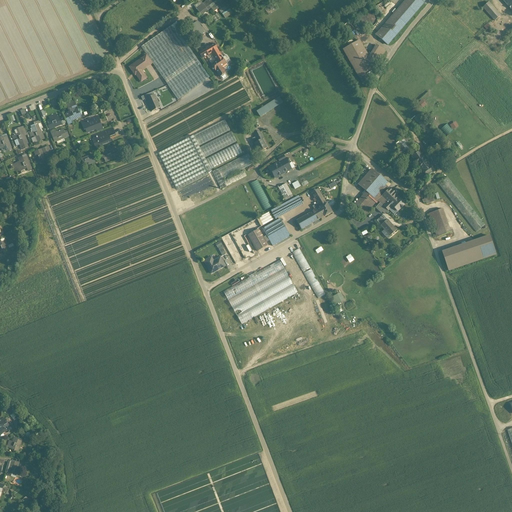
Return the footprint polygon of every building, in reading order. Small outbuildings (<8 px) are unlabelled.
[(212,0),(198,11),(201,15),(211,7),(213,10),(221,4),(219,2),(221,0),(212,0)] [(419,0),(406,0),(376,35),(388,45),(423,3),(419,0)] [(511,0),(502,0),(511,10),(511,0)] [(488,2),(483,7),(492,18),(498,13),(488,2)] [(228,5),(219,9),(224,18),(233,14),(228,5)] [(366,25),(377,21),(374,13),(363,17),(366,25)] [(216,22),(220,18),(216,14),(212,17),(216,22)] [(182,29),(177,23),(176,22),(171,26),(173,29),(172,29),(174,31),(176,34),(178,32),(182,29)] [(196,22),(192,26),(196,32),(201,29),(196,22)] [(173,29),(171,26),(141,47),(178,100),(210,78),(178,32),(176,34),(174,31),(172,29),(173,29)] [(196,32),(192,26),(187,29),(190,34),(188,35),(192,41),(194,40),(196,42),(201,39),(196,32)] [(359,41),(343,50),(360,80),(367,77),(365,73),(374,67),(385,51),(377,45),(369,57),(359,41)] [(214,44),(200,52),(203,58),(212,53),(216,61),(211,64),(220,77),(226,73),(222,67),(227,64),(222,58),(223,58),(221,56),(214,44)] [(152,64),(146,56),(141,59),(147,67),(152,64)] [(141,59),(133,65),(130,68),(133,72),(133,71),(141,82),(147,78),(141,71),(147,67),(141,59)] [(160,107),(153,92),(148,94),(150,97),(146,99),(152,111),(160,108),(160,107),(161,107),(160,107)] [(276,100),(257,112),(260,117),(279,105),(276,100)] [(77,109),(74,103),(67,106),(69,110),(70,113),(69,113),(68,113),(67,114),(68,118),(71,117),(72,120),(81,117),(81,118),(84,117),(83,116),(82,115),(81,114),(82,112),(81,109),(79,108),(77,109)] [(441,115),(444,119),(450,115),(447,111),(441,115)] [(71,117),(68,118),(67,114),(64,115),(68,125),(73,123),(72,120),(71,117)] [(432,129),(419,114),(414,119),(427,134),(432,129)] [(56,115),(49,118),(50,121),(47,122),(48,126),(51,125),(52,128),(61,125),(60,121),(58,122),(56,119),(57,118),(56,115)] [(98,117),(87,121),(89,124),(87,125),(88,128),(86,129),(87,133),(96,129),(102,127),(98,117)] [(225,120),(193,136),(199,146),(230,130),(225,120)] [(453,130),(459,126),(456,121),(450,125),(453,130)] [(37,122),(34,124),(37,131),(34,133),(33,131),(32,132),(32,131),(31,132),(30,133),(34,143),(44,139),(40,130),(37,122)] [(446,136),(452,132),(447,125),(441,129),(446,136)] [(19,134),(15,135),(14,135),(14,136),(13,136),(17,146),(20,145),(22,150),(25,148),(24,145),(28,144),(24,136),(21,128),(18,129),(19,134)] [(113,129),(107,131),(109,137),(116,135),(113,129)] [(58,132),(52,135),(55,142),(66,137),(65,134),(63,130),(58,132)] [(107,131),(93,137),(94,140),(99,138),(100,142),(95,144),(96,147),(98,147),(111,142),(109,137),(107,131)] [(231,132),(200,148),(205,158),(236,142),(231,132)] [(409,133),(402,138),(406,142),(412,137),(409,133)] [(256,137),(252,139),(259,152),(267,148),(262,140),(263,139),(261,135),(256,137)] [(193,136),(158,154),(176,190),(212,172),(211,170),(206,160),(205,158),(200,148),(199,146),(193,136)] [(2,137),(0,137),(0,150),(0,151),(4,149),(3,147),(6,146),(8,151),(12,150),(7,137),(3,139),(2,137)] [(406,142),(402,138),(394,144),(402,154),(405,152),(409,149),(405,143),(406,142)] [(237,143),(206,160),(211,170),(242,153),(237,143)] [(48,147),(35,152),(37,158),(34,159),(36,164),(39,162),(39,161),(42,160),(43,162),(46,161),(44,156),(49,154),(48,151),(50,151),(48,147)] [(103,151),(101,152),(102,155),(104,155),(105,154),(107,157),(104,158),(106,162),(115,158),(114,155),(116,154),(115,152),(113,147),(103,151)] [(435,171),(419,151),(411,156),(427,177),(435,171)] [(248,154),(217,169),(222,180),(254,164),(248,154)] [(92,155),(83,159),(86,166),(93,163),(92,160),(94,159),(92,155)] [(20,162),(13,165),(16,171),(20,170),(20,171),(24,170),(23,169),(26,167),(27,170),(31,168),(26,157),(23,158),(22,157),(19,158),(20,162)] [(280,163),(278,164),(283,174),(291,170),(288,164),(289,164),(286,159),(280,163)] [(278,164),(269,168),(271,173),(272,173),(275,178),(283,174),(278,164)] [(222,180),(217,169),(212,172),(220,188),(220,189),(221,189),(221,190),(247,177),(244,171),(223,181),(222,180)] [(387,183),(372,169),(359,185),(366,191),(374,198),(385,185),(387,183)] [(485,225),(447,177),(438,184),(476,232),(485,225)] [(257,180),(250,184),(263,210),(270,207),(257,180)] [(298,181),(292,184),(294,189),(300,186),(298,181)] [(286,184),(278,188),(278,187),(277,187),(278,188),(279,189),(278,190),(279,192),(280,192),(284,199),(292,195),(286,184)] [(385,185),(374,198),(377,201),(380,203),(384,207),(388,202),(382,196),(389,189),(385,185)] [(326,203),(318,189),(311,193),(318,204),(320,207),(326,203)] [(398,198),(389,189),(382,196),(388,202),(391,205),(398,198)] [(374,198),(366,191),(353,207),(361,213),(374,198)] [(432,195),(424,198),(426,204),(435,201),(432,195)] [(299,197),(271,211),(275,219),(303,204),(299,197)] [(374,198),(361,213),(364,216),(377,201),(374,198)] [(398,198),(391,205),(393,206),(393,207),(397,211),(405,204),(399,198),(398,198)] [(388,202),(384,207),(386,209),(388,211),(393,207),(393,206),(391,205),(388,202)] [(320,207),(319,208),(316,210),(321,218),(325,216),(325,217),(332,213),(326,203),(320,207)] [(384,207),(380,203),(376,208),(381,213),(382,212),(386,209),(384,207)] [(443,209),(428,214),(437,238),(451,233),(443,209)] [(316,210),(296,221),(301,230),(321,218),(316,210)] [(269,213),(257,219),(261,227),(272,220),(269,213)] [(387,220),(383,216),(377,221),(381,226),(384,230),(381,232),(387,238),(390,236),(397,230),(387,220)] [(257,219),(231,233),(245,259),(254,254),(244,237),(261,227),(257,219)] [(280,219),(262,229),(272,246),(290,236),(280,219)] [(268,245),(259,230),(248,236),(257,251),(268,245)] [(231,233),(221,238),(236,264),(245,259),(231,233)] [(5,242),(2,243),(1,241),(0,240),(0,252),(1,252),(1,251),(4,250),(5,252),(9,251),(5,242)] [(483,240),(442,254),(448,270),(489,256),(483,240)] [(301,248),(293,253),(318,298),(327,294),(301,248)] [(291,254),(283,258),(295,280),(303,275),(291,254)] [(220,257),(211,263),(209,259),(204,261),(211,274),(225,266),(220,257)] [(281,260),(224,292),(242,324),(299,292),(281,260)] [(335,298),(330,301),(334,309),(339,306),(335,298)] [(0,420),(0,434),(6,430),(5,429),(9,427),(4,419),(0,421),(0,420)] [(18,439),(15,438),(13,442),(10,441),(8,447),(11,448),(12,447),(15,448),(14,450),(18,452),(21,441),(18,440),(18,439)] [(15,463),(11,462),(8,475),(11,476),(12,472),(16,473),(15,475),(19,476),(21,467),(18,466),(19,463),(15,462),(15,463)]
